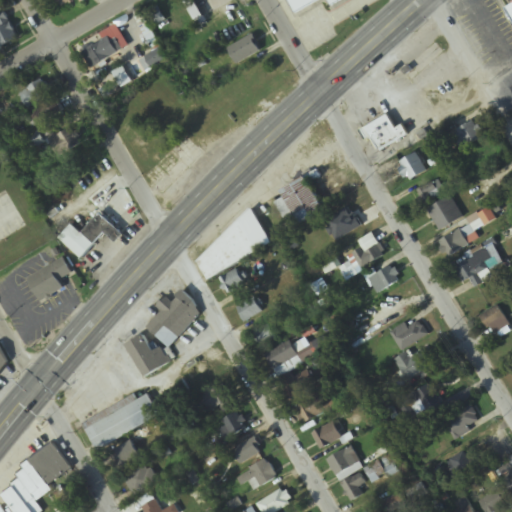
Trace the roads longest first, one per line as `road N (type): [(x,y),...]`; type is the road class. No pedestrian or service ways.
road 1 (trunk): [(0,438),(316,89),(420,0)]
road 2 (residential): [(332,511),(33,0)]
road 3 (residential): [(511,402),(265,0)]
road 4 (tertiary): [(116,511),(0,317)]
road 5 (residential): [(511,135),(431,0)]
road 6 (residential): [(0,78),(134,0)]
